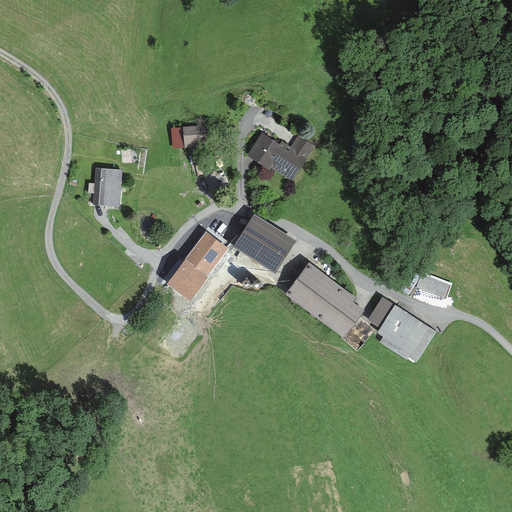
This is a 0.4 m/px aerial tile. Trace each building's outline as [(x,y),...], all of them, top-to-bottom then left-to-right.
[(200,119),(173,121),(174,143),(201,141),(200,119)] [(252,158),(296,184),(307,164),(264,138),(252,158)] [(96,205),(122,206),(124,170),(97,169),(96,205)] [(280,276),(298,245),(258,222),(240,252),(280,276)] [(204,247),(221,259),(232,243),(216,231),(204,247)] [(310,265),(286,299),(332,330),(345,340),(368,306),(310,265)] [(420,272),(415,287),(445,299),(451,284),(420,272)] [(383,331),(421,356),(436,334),(398,309),(383,331)]
